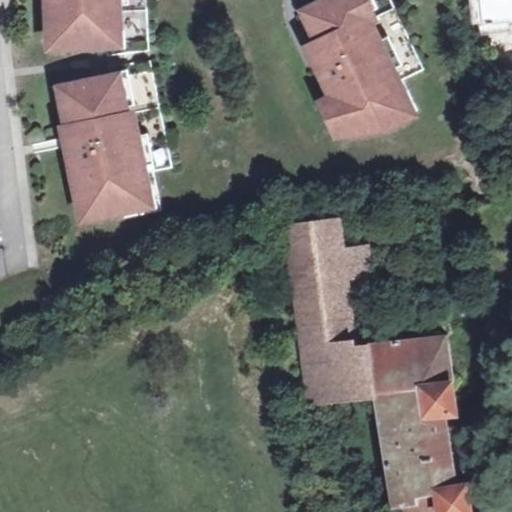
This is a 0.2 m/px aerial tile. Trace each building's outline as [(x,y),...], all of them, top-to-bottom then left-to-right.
[(57,0),(55,41),(110,39),(111,53),(153,47),(149,0),(57,0)] [(395,0),(326,0),(307,9),(323,42),(313,46),(332,85),(327,87),(333,99),(326,102),(340,132),(386,125),(420,109),(406,78),(427,68),(395,0)] [(113,75),(65,85),(68,102),(76,100),(80,119),(72,121),(81,163),(76,164),(86,213),(140,202),(142,210),(164,206),(156,167),(175,163),(152,58),(112,63),(113,75)] [(345,396),(362,394),(376,393),(368,343),(356,343),(348,274),(370,272),(368,248),(345,250),(343,222),(290,229),(295,265),(306,336),(318,405),(345,402),(345,396)] [(306,336),(295,265),(253,269),(262,341),(306,336)] [(394,339),(368,343),(376,393),(393,510),(394,511),(473,511),(469,481),(456,483),(447,413),(459,412),(448,331),(404,338),(403,334),(394,334),(394,339)] [(360,483),(332,488),(335,503),(363,497),(360,483)]
